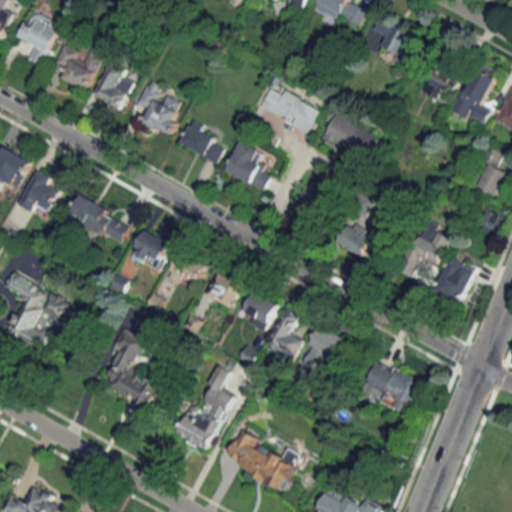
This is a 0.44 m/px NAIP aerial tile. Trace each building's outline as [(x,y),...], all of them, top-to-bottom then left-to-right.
[(13,0),(0,0),(0,37),(5,40),(18,11),(11,7),(13,0)] [(306,8),(309,0),(291,0),(291,3),(306,8)] [(350,0),(320,0),(317,8),(361,28),(369,9),(350,0)] [(47,67),(64,31),(46,23),(51,13),(38,6),(23,37),(37,43),(29,59),(47,67)] [(385,44),(404,55),(416,33),(384,16),(377,29),(390,35),(385,44)] [(67,68),(63,77),(89,90),(104,58),(89,51),(86,55),(65,45),(57,63),(67,68)] [(137,75),(112,63),(97,96),(122,108),(137,75)] [(487,126),(495,109),(484,104),(500,73),(481,63),(457,111),(487,126)] [(451,104),(462,76),(435,65),(424,93),(451,104)] [(139,105),(149,110),(144,122),(170,134),(185,101),(165,92),(167,87),(150,79),(139,105)] [(311,132),(322,109),(274,85),(262,108),(311,132)] [(511,87),(497,121),(511,127),(511,87)] [(325,139),(368,158),(379,134),(337,114),(325,139)] [(182,145),(219,163),(226,148),(216,144),(220,135),(193,122),(182,145)] [(228,172),(266,189),(275,171),(258,163),(263,152),(242,142),(228,172)] [(8,180),(20,185),(33,160),(6,146),(0,157),(0,195),(8,180)] [(511,172),(493,163),(481,185),(499,195),(511,172)] [(42,202),(52,208),(63,190),(54,184),(57,179),(41,170),(21,202),(36,211),(42,202)] [(297,206),(323,221),(333,203),(307,188),(297,206)] [(83,196),(73,216),(124,242),(134,223),(83,196)] [(341,239),(365,257),(377,240),(353,223),(341,239)] [(424,257),(442,265),(455,238),(424,224),(403,270),(415,275),(424,257)] [(133,255),(161,271),(175,244),(147,229),(133,255)] [(210,263),(183,250),(173,273),(200,285),(210,263)] [(480,268),(456,255),(437,290),(462,302),(480,268)] [(8,287),(29,297),(12,332),(48,351),(56,336),(47,332),(56,315),(65,319),(74,300),(15,271),(8,287)] [(210,292),(231,307),(245,286),(225,271),(210,292)] [(250,322),(269,330),(279,303),(255,293),(248,310),(254,312),(250,322)] [(271,344),(296,358),(306,339),(295,332),(304,316),(291,309),(271,344)] [(323,326),(305,364),(328,375),(336,358),(345,362),(355,341),(323,326)] [(108,383),(138,397),(133,407),(149,414),(164,382),(135,368),(148,339),(125,328),(116,348),(123,351),(108,383)] [(411,414),(427,383),(381,359),(368,383),(389,394),(385,401),(411,414)] [(209,451),(238,395),(225,388),(234,371),(224,366),(206,400),(212,403),(208,410),(194,403),(177,435),(209,451)] [(262,441),(265,436),(245,427),(229,462),(291,489),(304,460),(262,441)] [(0,484),(8,470),(0,465),(0,484)] [(68,511),(72,507),(37,485),(28,499),(15,490),(2,511),(4,511),(68,511)] [(318,511),(383,511),(384,511),(332,485),(318,511)]
